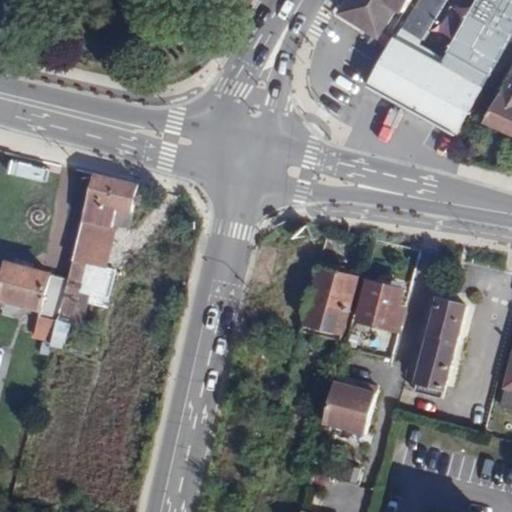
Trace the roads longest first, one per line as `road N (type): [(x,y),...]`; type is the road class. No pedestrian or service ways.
road 1 (tertiary): [(511,210),(245,136)]
road 2 (tertiary): [(243,178),(511,219)]
road 3 (tertiary): [(0,107),(243,178)]
road 4 (tertiary): [(245,136),(0,85)]
road 5 (secondary): [(209,346),(186,384),(154,511)]
road 6 (secondary): [(209,346),(243,178)]
road 7 (secondary): [(182,511),(209,346)]
road 8 (secondary): [(245,136),(246,96),(295,0)]
